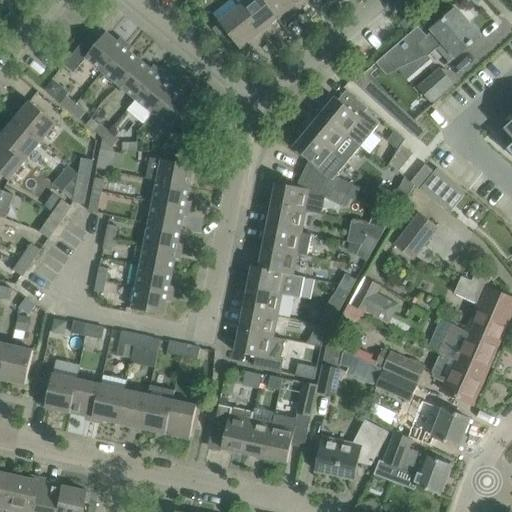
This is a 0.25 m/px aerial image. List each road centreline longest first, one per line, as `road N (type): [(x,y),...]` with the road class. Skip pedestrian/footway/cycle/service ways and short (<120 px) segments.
road 1 (residential): [(204,334),(251,94)]
road 2 (residential): [(119,463),(321,511)]
road 3 (residential): [(251,94),(370,0)]
road 4 (residential): [(133,0),(251,94)]
road 5 (residential): [(119,463),(0,435)]
